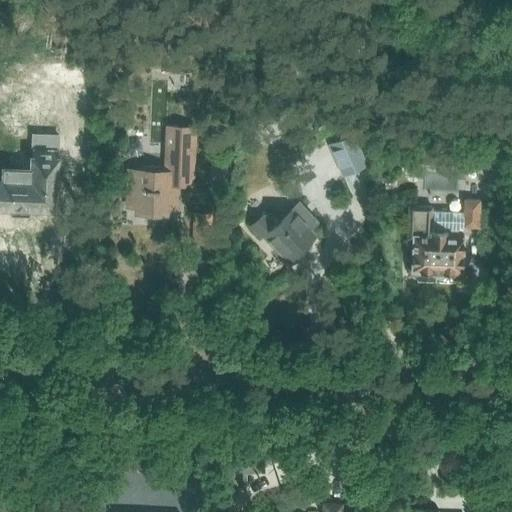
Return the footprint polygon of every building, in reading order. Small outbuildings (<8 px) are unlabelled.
[(346,124),(330,131),(334,140),(350,133),(346,124)] [(163,171),(129,169),(128,205),(137,205),(136,211),(167,213),(167,207),(176,207),(177,185),(193,186),(195,126),(164,125),(163,171)] [(327,143),(342,176),(365,165),(350,133),(334,140),(327,143)] [(0,211),(10,212),(10,217),(30,218),(30,213),(57,214),(60,156),(58,156),(59,150),(60,135),(31,134),(31,152),(32,152),(31,156),(29,156),(29,168),(1,167),(1,179),(0,178),(0,211)] [(462,211),(462,229),(480,230),(482,200),(463,199),(462,211)] [(266,211),(264,212),(263,212),(249,225),(261,238),(264,235),(265,237),(277,249),(274,252),(287,266),(300,254),(298,251),(315,237),(310,231),(318,223),(300,203),(286,216),(278,216),(277,214),(275,213),(273,211),(271,210),(269,210),(267,211),(266,211)] [(462,229),(462,211),(432,210),(432,226),(430,226),(430,207),(409,206),(407,239),(413,240),(411,272),(462,274),(462,237),(462,229)] [(191,245),(211,246),(210,214),(192,213),(191,245)]
